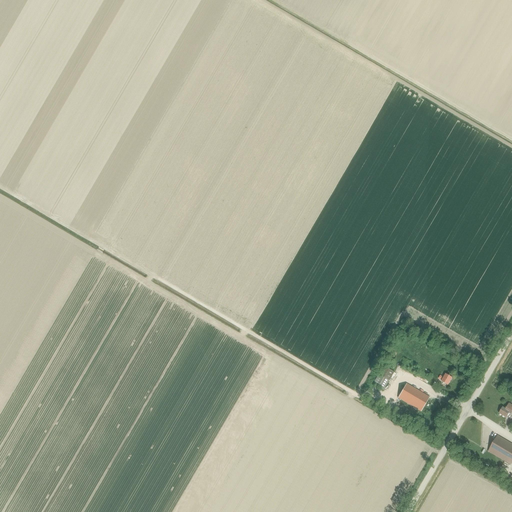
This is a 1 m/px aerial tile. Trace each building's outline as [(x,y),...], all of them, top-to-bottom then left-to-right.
[(391,361),(397,352),(393,350),(387,359),(391,361)] [(383,390),(393,372),(383,366),(373,384),(383,390)] [(448,385),(452,378),(446,374),(443,378),(440,376),(438,378),(442,380),(441,381),(448,385)] [(421,412),(429,397),(406,384),(398,398),(421,412)] [(499,413),(506,418),(509,413),(511,414),(511,413),(511,412),(511,405),(509,403),(505,409),(502,407),(499,413)] [(511,444),(497,436),(488,451),(511,464),(511,462),(511,444)]
